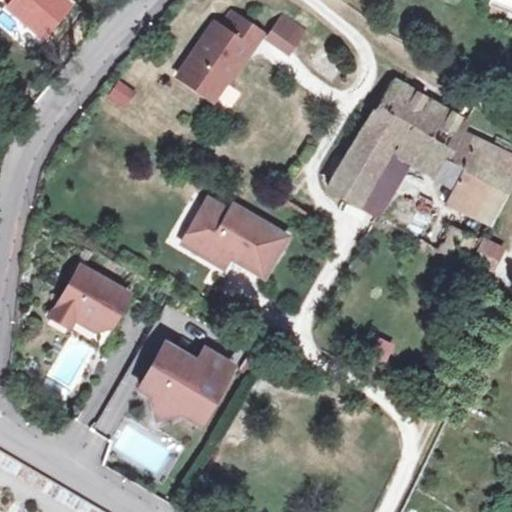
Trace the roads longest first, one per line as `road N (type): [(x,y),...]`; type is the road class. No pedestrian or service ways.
road 1 (track): [(385,511),(410,457),(396,414),(309,361),(300,339),(340,246),(342,221),(319,199),(309,164),(367,72),(367,51),(313,0)]
road 2 (unclassified): [(0,240),(18,163),(50,98),(132,0)]
road 3 (unclassified): [(134,511),(0,432)]
